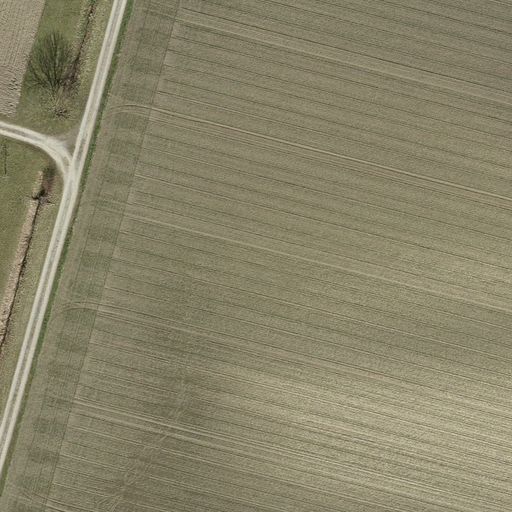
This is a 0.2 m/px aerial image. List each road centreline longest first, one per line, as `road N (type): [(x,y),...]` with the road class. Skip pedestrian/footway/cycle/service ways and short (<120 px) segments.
road 1 (track): [(0,454),(79,154)]
road 2 (track): [(120,0),(79,154)]
